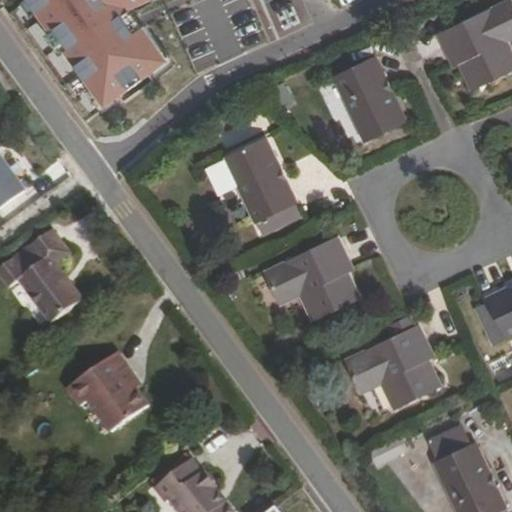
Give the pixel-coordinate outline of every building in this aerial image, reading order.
[(156,0),(42,0),(119,104),(181,57),(140,7),(156,0)] [(511,73),(511,54),(507,44),(511,41),(511,5),(442,38),(457,69),(461,66),(474,92),(511,73)] [(337,80),(366,142),(407,123),(378,62),(337,80)] [(264,220),(273,216),(293,206),(298,204),(268,141),(228,159),(258,223),(264,220)] [(0,212),(1,214),(29,193),(0,152),(0,212)] [(273,216),(279,228),(299,218),(293,206),(273,216)] [(264,220),(270,232),(279,228),(273,216),(264,220)] [(61,228),(4,269),(17,288),(27,282),(57,323),(91,299),(64,262),(78,250),(61,228)] [(269,274),(285,306),(304,296),(316,319),(361,297),(349,274),(355,271),(340,240),(269,274)] [(511,289),(490,300),(491,303),(495,310),(483,316),(497,347),(511,339),(511,289)] [(483,316),(495,310),(491,303),(479,309),(483,316)] [(350,361),(365,393),(385,383),(397,408),(443,387),(431,361),(437,359),(422,328),(412,333),(406,321),(378,333),(384,345),(350,361)] [(139,384),(145,379),(125,352),(78,388),(92,409),(101,405),(122,435),(158,407),(139,384)] [(431,443),(441,463),(437,465),(458,511),(500,511),(507,509),(477,446),(472,448),(462,428),(431,443)] [(403,435),(373,449),(380,465),(411,451),(403,435)] [(240,502),(219,476),(215,479),(200,460),(166,485),(185,511),(241,511),(236,505),(240,502)]
